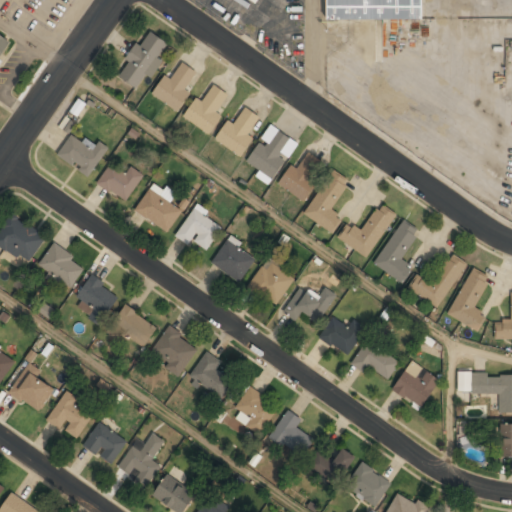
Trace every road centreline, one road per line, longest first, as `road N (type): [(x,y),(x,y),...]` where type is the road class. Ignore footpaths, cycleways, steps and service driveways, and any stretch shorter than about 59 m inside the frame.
road 1 (residential): [(511,511),(476,494),(5,163)]
road 2 (residential): [(511,239),(359,140),(174,0)]
road 3 (residential): [(118,0),(0,169)]
road 4 (residential): [(104,511),(0,436)]
